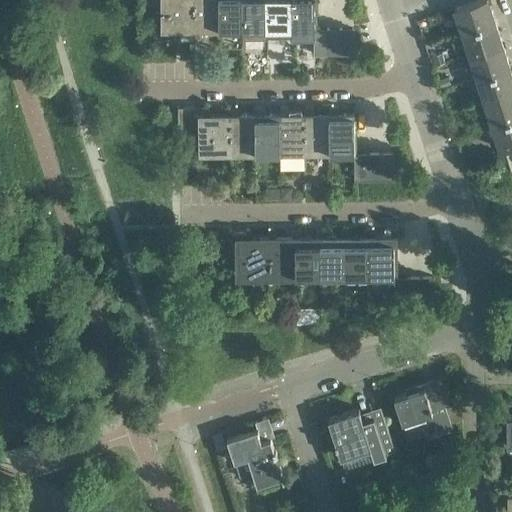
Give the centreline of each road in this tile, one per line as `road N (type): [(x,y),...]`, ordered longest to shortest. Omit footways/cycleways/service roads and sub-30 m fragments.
road 1 (residential): [(175,217),(404,214),(454,198)]
road 2 (residential): [(149,87),(377,87),(418,74)]
road 3 (residential): [(290,387),(474,328)]
road 4 (residential): [(477,511),(474,328)]
road 5 (residential): [(290,387),(330,511)]
road 6 (unclassified): [(454,198),(418,74)]
